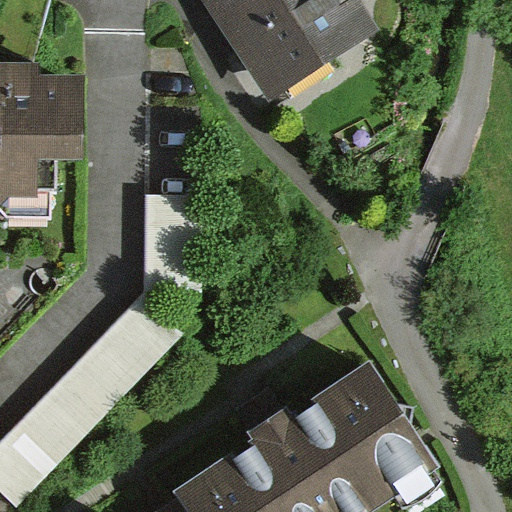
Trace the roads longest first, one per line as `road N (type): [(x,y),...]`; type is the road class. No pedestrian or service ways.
road 1 (residential): [(493,0),(475,82),(398,299),(484,511)]
road 2 (residential): [(0,400),(110,279),(115,29),(124,0)]
